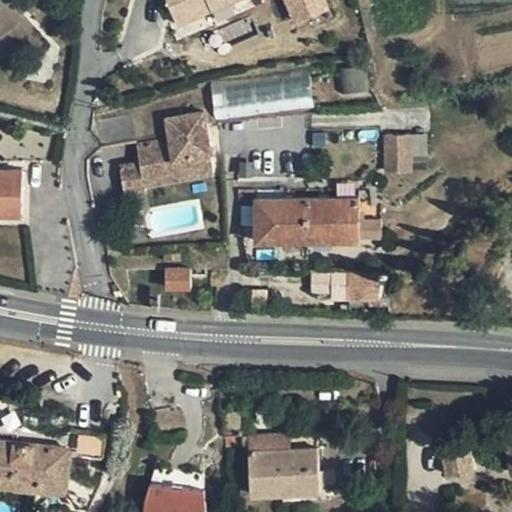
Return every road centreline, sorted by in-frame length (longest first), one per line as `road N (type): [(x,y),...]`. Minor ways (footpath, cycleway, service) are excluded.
road 1 (primary): [(98,330),(511,351)]
road 2 (residential): [(95,0),(73,133),(98,330)]
